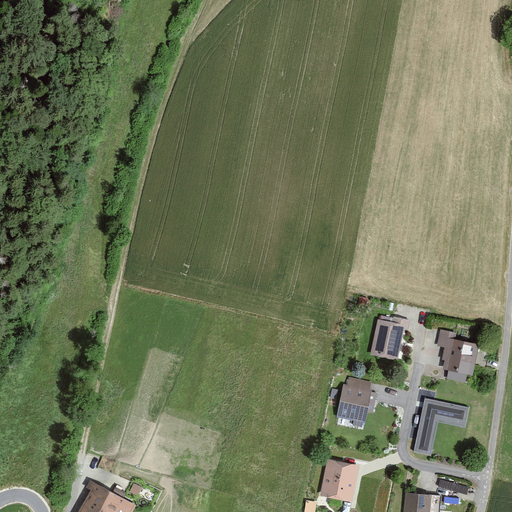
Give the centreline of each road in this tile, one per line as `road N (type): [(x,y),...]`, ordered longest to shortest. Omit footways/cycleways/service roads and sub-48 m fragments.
road 1 (track): [(81,457),(140,172),(161,97),(207,0)]
road 2 (unclassified): [(511,277),(478,511)]
